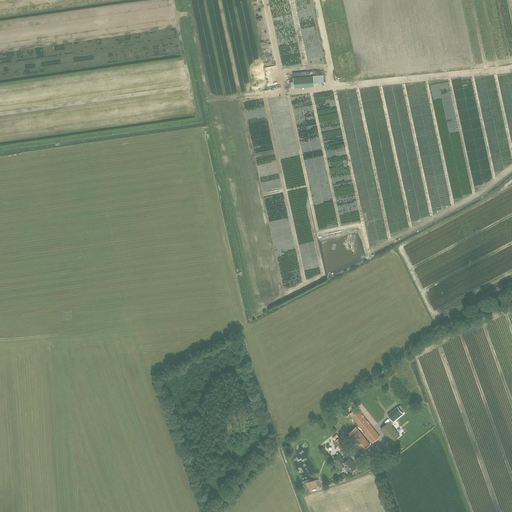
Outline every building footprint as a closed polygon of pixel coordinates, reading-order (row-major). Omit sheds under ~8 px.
[(398,407),(388,415),(393,421),(403,413),(398,407)] [(380,436),(376,431),(356,408),(350,414),(373,442),(380,436)] [(387,428),(383,431),(392,442),(399,435),(389,422),(386,425),(385,425),(387,428)] [(370,444),(356,427),(349,433),(363,450),(370,444)] [(338,446),(341,450),(346,455),(351,451),(346,446),(339,437),(334,442),(338,446)] [(355,470),(354,469),(356,467),(352,462),(352,461),(349,458),(344,462),(338,454),(334,458),(341,468),(347,474),(349,472),(350,472),(352,471),(353,472),(355,470)] [(306,483),(307,488),(319,485),(318,479),(306,483)]
